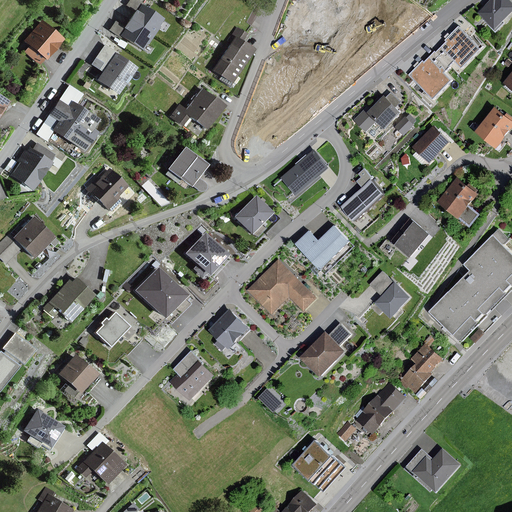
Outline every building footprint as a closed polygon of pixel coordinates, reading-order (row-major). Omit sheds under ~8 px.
[(135,12),(140,4),(141,3),(137,0),(129,0),(126,6),(135,12)] [(319,10),(302,27),(322,46),(338,30),(340,33),(349,23),(326,0),(318,9),(319,10)] [(309,0),(318,9),(326,0),(309,0)] [(511,0),(492,0),(480,13),(499,31),(511,17),(511,0)] [(246,22),(251,25),(262,6),(256,3),(246,22)] [(135,12),(129,20),(153,36),(163,19),(140,4),(135,12)] [(153,36),(129,20),(125,27),(120,35),(142,51),(153,36)] [(62,40),(41,21),(23,42),(28,46),(23,52),(38,66),(62,40)] [(120,35),(125,27),(115,21),(109,30),(118,37),(120,35)] [(461,26),(447,40),(449,42),(445,47),(459,61),(466,68),(484,49),(461,26)] [(234,36),(211,70),(221,77),(219,80),(231,89),(238,78),(235,77),(253,50),(241,42),(246,34),(236,27),(231,34),(234,36)] [(120,40),(117,45),(124,49),(127,44),(120,40)] [(91,65),(102,72),(115,53),(116,52),(105,44),(91,65)] [(459,61),(445,47),(439,53),(453,66),(459,61)] [(437,51),(431,57),(448,73),(454,67),(453,66),(439,53),(437,51)] [(136,68),(115,53),(102,72),(96,80),(117,94),(136,68)] [(426,62),(425,61),(411,75),(437,100),(456,80),(448,73),(431,57),(426,62)] [(68,85),(59,99),(68,105),(71,101),(76,105),(83,94),(68,85)] [(185,111),(178,106),(169,119),(182,128),(188,119),(205,132),(224,107),(201,90),(185,111)] [(403,103),(392,92),(370,113),(388,131),(405,113),(399,107),(403,103)] [(0,113),(9,101),(0,94),(0,113)] [(68,105),(59,99),(43,123),(54,130),(52,133),(85,154),(98,133),(93,130),(99,119),(76,105),(71,101),(68,105)] [(498,106),(477,132),(498,149),(511,131),(511,115),(510,114),(509,115),(498,106)] [(407,117),(397,128),(406,136),(416,125),(415,124),(418,121),(411,115),(408,118),(407,117)] [(54,130),(43,123),(35,134),(46,142),(52,133),(54,130)] [(452,142),(433,125),(412,148),(431,165),(452,142)] [(37,143),(32,150),(50,161),(55,154),(37,143)] [(207,164),(184,147),(167,169),(198,192),(201,192),(204,191),(206,188),(206,185),(205,183),(198,177),(207,164)] [(32,150),(29,148),(10,176),(33,191),(52,163),(50,161),(32,150)] [(315,149),(282,178),(299,197),(332,168),(315,149)] [(127,186),(107,167),(85,189),(110,213),(121,202),(116,197),(127,186)] [(358,182),(364,188),(374,180),(375,178),(366,169),(360,174),(363,177),(358,182)] [(482,193),(459,177),(440,202),(474,227),(484,214),(472,205),(482,193)] [(343,207),(357,222),(388,195),(374,180),(364,188),(343,207)] [(272,213),(255,195),(232,218),(250,235),(272,213)] [(55,238),(34,217),(13,238),(22,247),(34,259),(55,238)] [(432,235),(412,218),(392,242),(412,259),(432,235)] [(324,271),(354,242),(337,225),(321,241),(312,232),(298,244),(324,271)] [(434,313),(464,342),(511,293),(511,248),(508,244),(511,240),(511,239),(502,230),(467,265),(474,272),(434,313)] [(228,255),(205,233),(185,253),(197,264),(192,269),(202,278),(207,273),(209,275),(228,255)] [(0,259),(5,264),(22,247),(13,238),(9,234),(0,242),(0,259)] [(318,299),(278,261),(248,291),(272,315),(289,298),(304,312),(318,299)] [(158,267),(134,291),(162,319),(164,317),(184,297),(187,294),(158,267)] [(384,271),(371,285),(382,295),(395,282),(384,271)] [(71,282),(69,280),(43,309),(53,318),(58,313),(70,324),(95,295),(75,278),(71,282)] [(126,282),(123,286),(127,291),(131,287),(126,282)] [(399,282),(379,303),(395,319),(416,297),(399,282)] [(184,297),(164,317),(172,324),(191,304),(184,297)] [(251,328),(232,310),(212,331),(221,340),(217,344),(224,351),(228,346),(231,349),(251,328)] [(102,325),(95,333),(110,347),(122,335),(130,326),(115,312),(107,320),(105,318),(100,324),(102,325)] [(342,324),(331,335),(343,346),(354,335),(342,324)] [(142,338),(130,326),(122,335),(134,346),(142,338)] [(481,328),(472,338),(478,343),(487,334),(481,328)] [(328,332),(303,357),(324,377),(348,351),(343,346),(331,335),(328,332)] [(36,349),(14,333),(2,349),(4,351),(3,353),(17,364),(19,362),(23,365),(36,349)] [(418,365),(401,382),(409,389),(411,386),(420,394),(437,376),(434,373),(447,359),(429,342),(412,359),(418,365)] [(1,351),(0,351),(0,390),(19,366),(17,364),(3,353),(1,351)] [(176,371),(179,374),(184,379),(201,361),(203,360),(193,351),(175,370),(176,371)] [(75,355),(58,374),(70,384),(64,390),(73,398),(78,392),(80,393),(97,374),(75,355)] [(172,381),(192,401),(216,376),(201,361),(184,379),(179,374),(172,381)] [(364,406),(355,417),(376,436),(410,398),(392,382),(368,410),(364,406)] [(269,389),(260,398),(275,413),(284,404),(269,389)] [(64,427),(37,409),(23,431),(30,436),(27,441),(38,448),(41,443),(50,448),(64,427)] [(349,421),(338,433),(347,441),(358,429),(349,421)] [(99,433),(86,445),(91,450),(96,445),(98,446),(105,439),(99,433)] [(318,439),(296,464),(327,491),(349,466),(318,439)] [(125,465),(102,443),(77,469),(85,477),(92,471),(106,485),(125,465)] [(429,458),(415,473),(438,493),(462,466),(444,449),(433,462),(429,458)] [(408,467),(415,473),(429,458),(421,451),(408,467)] [(54,492),(46,487),(38,500),(42,503),(35,511),(71,511),(73,510),(51,497),(54,492)] [(305,490),(284,511),(314,511),(321,505),(305,490)] [(270,503),(258,493),(245,508),(249,511),(279,511),(280,511),(276,509),(279,505),(273,500),(270,503)] [(133,503),(123,511),(135,511),(139,509),(133,503)]
